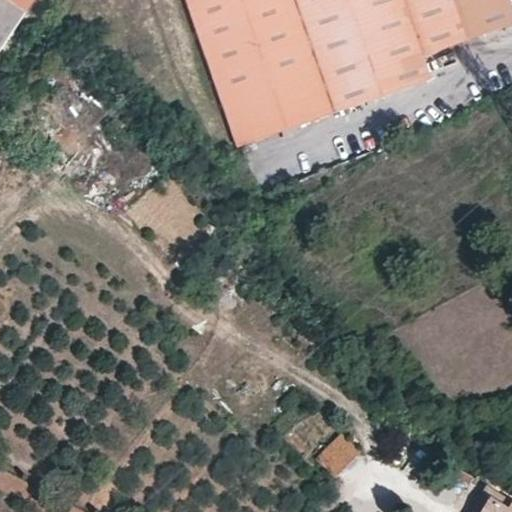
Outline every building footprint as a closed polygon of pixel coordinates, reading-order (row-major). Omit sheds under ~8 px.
[(0,0),(0,41),(26,0),(0,0)] [(431,80),(423,58),(403,0),(186,0),(239,147),(431,80)] [(403,0),(423,58),(511,27),(511,10),(508,0),(403,0)] [(357,461),(340,442),(314,463),(332,482),(357,461)] [(466,493),(472,483),(454,472),(448,482),(466,493)] [(511,511),(511,504),(488,489),(473,511),(511,511)]
